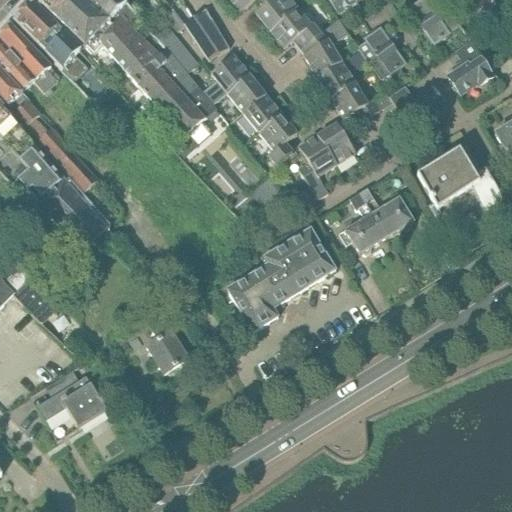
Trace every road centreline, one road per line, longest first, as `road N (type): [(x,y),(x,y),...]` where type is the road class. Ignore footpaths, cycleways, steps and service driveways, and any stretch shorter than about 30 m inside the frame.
road 1 (residential): [(511,256),(184,456),(178,505)]
road 2 (secondary): [(178,505),(511,296)]
road 3 (residential): [(323,214),(464,120)]
road 4 (residential): [(208,0),(308,122)]
road 5 (residential): [(464,120),(383,0)]
